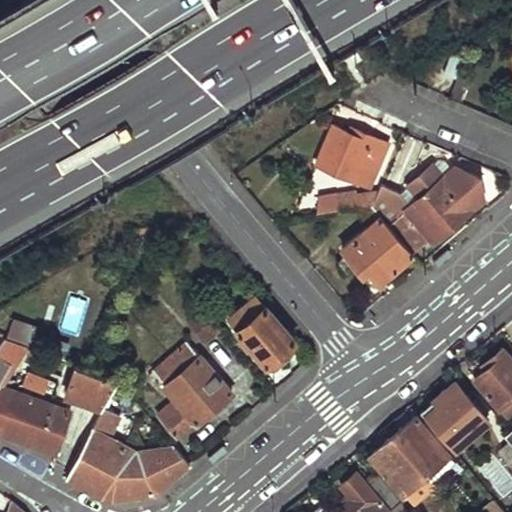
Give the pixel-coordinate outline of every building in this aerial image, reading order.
[(452,51),(443,71),(455,76),(463,56),(452,51)] [(329,126),(313,164),(366,185),(384,143),(347,128),(345,132),(329,126)] [(477,177),(453,166),(443,174),(433,161),(407,184),(418,196),(386,223),(412,252),(429,237),(431,240),(482,197),(477,177)] [(355,188),(317,194),(320,210),(353,205),(369,203),(376,188),(356,192),(355,188)] [(386,223),(369,203),(353,205),(367,222),(341,245),(346,251),(353,260),(373,283),(412,252),(386,223)] [(433,258),(438,264),(454,251),(449,245),(433,258)] [(353,260),(346,251),(337,258),(345,268),(353,260)] [(291,337),(255,296),(252,299),(249,294),(228,313),(231,316),(227,321),(263,362),(291,337)] [(215,329),(198,310),(183,323),(199,341),(215,329)] [(26,346),(4,338),(0,343),(0,433),(55,453),(69,411),(0,386),(0,381),(11,363),(15,365),(26,346)] [(228,388),(189,342),(152,375),(173,400),(156,415),(172,432),(188,418),(191,421),(228,388)] [(511,410),(511,362),(500,349),(469,375),(497,408),(499,405),(507,415),(511,410)] [(116,379),(76,364),(66,394),(101,408),(102,406),(116,379)] [(27,368),(22,383),(45,391),(50,377),(27,368)] [(455,386),(422,415),(451,450),(485,421),(455,386)] [(119,416),(102,406),(101,408),(90,428),(107,438),(119,416)] [(415,414),(392,434),(425,473),(447,454),(415,414)] [(107,438),(90,428),(65,476),(103,496),(111,500),(150,489),(186,459),(173,444),(135,453),(107,438)] [(425,473),(392,434),(367,455),(385,477),(386,476),(405,498),(410,494),(407,489),(425,473)] [(511,477),(495,455),(479,467),(503,498),(511,490),(511,477)] [(385,511),(398,502),(375,474),(364,483),(355,472),(339,486),(349,498),(333,511),(385,511)] [(320,493),(329,508),(346,497),(337,483),(320,493)] [(6,511),(11,499),(5,495),(0,511),(1,511),(6,511)] [(24,511),(18,504),(11,499),(6,511),(24,511)]
